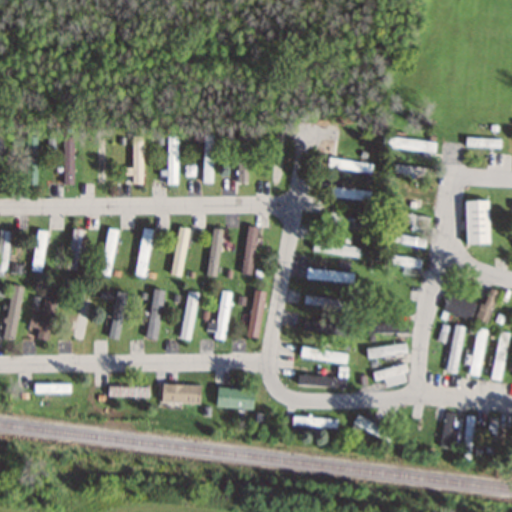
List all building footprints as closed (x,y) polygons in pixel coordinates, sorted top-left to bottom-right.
[(202,182),(213,182),(213,134),(202,134),(202,182)] [(143,135),(132,135),(132,183),(143,183),(143,135)] [(236,135),(236,182),(247,182),(247,135),(236,135)] [(63,184),(73,184),(73,136),(63,136),(63,184)] [(166,136),(166,184),(177,184),(177,136),(166,136)] [(36,137),(25,137),(25,186),(36,186),(36,137)] [(434,153),(435,142),(388,137),(387,148),(434,153)] [(500,148),(500,139),(464,139),(464,148),(500,148)] [(372,163),(327,159),(326,167),(371,172),(372,163)] [(388,173),(408,175),(409,166),(389,165),(388,173)] [(352,189),(352,184),(341,182),(340,188),(330,187),(329,196),(370,202),(371,192),(352,189)] [(464,245),(488,245),(488,202),(464,202),(464,245)] [(319,223),(365,231),(367,221),(321,213),(319,223)] [(384,224),(428,226),(428,215),(385,213),(384,224)] [(188,229),(177,227),(169,275),(181,277),(188,229)] [(258,228),(247,227),(240,273),(250,275),(258,228)] [(117,230),(106,228),(99,274),(109,276),(117,230)] [(134,275),(145,277),(152,229),(141,228),(134,275)] [(207,275),(217,276),(220,229),(210,228),(207,275)] [(66,269),(77,270),(81,230),(70,229),(66,269)] [(9,232),(0,231),(0,272),(6,274),(9,232)] [(29,270),(39,273),(48,233),(37,231),(29,270)] [(423,248),(425,240),(386,232),(385,241),(423,248)] [(359,258),(361,248),(313,240),(311,250),(359,258)] [(420,261),(387,254),(385,263),(404,267),(402,274),(418,277),(420,261)] [(354,283),(355,273),(324,271),(325,259),(308,258),(307,280),(354,283)] [(406,284),(371,282),(370,299),(405,301),(406,284)] [(11,285),(0,338),(12,340),(23,288),(11,285)] [(40,319),(28,317),(27,327),(37,329),(36,339),(49,340),(56,287),(44,285),(40,319)] [(476,320),(487,324),(498,292),(486,288),(476,320)] [(156,340),(164,291),(152,289),(144,339),(156,340)] [(125,292),(114,291),(109,337),(120,339),(125,292)] [(197,293),(186,291),(179,339),(190,340),(197,293)] [(215,324),(207,323),(206,331),(214,332),(213,339),(225,341),(231,292),(220,291),(215,324)] [(264,293),(254,291),(245,337),(256,339),(264,293)] [(511,305),(511,294),(508,292),(494,323),(502,327),(511,305)] [(442,310),(468,320),(474,303),(448,294),(442,310)] [(349,302),(304,295),(303,303),(348,310),(349,302)] [(72,339),(83,340),(90,300),(79,298),(72,339)] [(302,332),(348,337),(349,327),(304,322),(302,332)] [(407,323),(368,323),(368,332),(407,332),(407,323)] [(465,327),(454,325),(445,371),(456,374),(465,327)] [(467,375),(478,377),(486,331),(476,329),(467,375)] [(500,380),(509,334),(498,332),(489,378),(500,380)] [(365,348),(366,358),(406,354),(405,344),(365,348)] [(346,363),(347,353),(299,349),(299,359),(346,363)] [(385,388),(406,382),(404,374),(407,373),(405,364),(371,374),(374,382),(382,379),(385,388)] [(33,393),(69,393),(69,383),(33,383),(33,393)] [(199,404),(199,385),(161,384),(160,403),(199,404)] [(149,397),(149,385),(107,385),(107,397),(149,397)] [(253,389),(216,388),(215,407),(252,409),(253,389)] [(402,442),(413,412),(404,409),(394,439),(402,442)] [(425,448),(439,417),(426,411),(411,442),(425,448)] [(453,413),(443,413),(441,446),(450,447),(453,413)] [(391,433),(356,414),(352,423),(387,442),(391,433)] [(474,415),(465,414),(460,457),(470,458),(474,415)] [(336,427),(336,417),(291,417),(291,427),(336,427)] [(496,417),(486,417),(486,452),(495,452),(496,417)]
